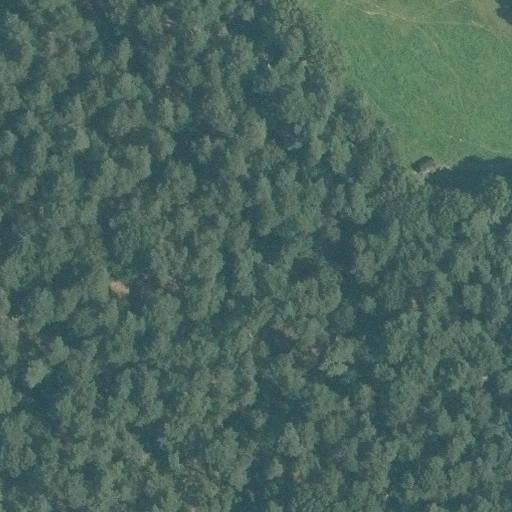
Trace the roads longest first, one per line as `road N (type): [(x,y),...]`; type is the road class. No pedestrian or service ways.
road 1 (track): [(0,451),(376,251)]
road 2 (track): [(421,511),(424,468),(378,387),(388,287),(376,251)]
